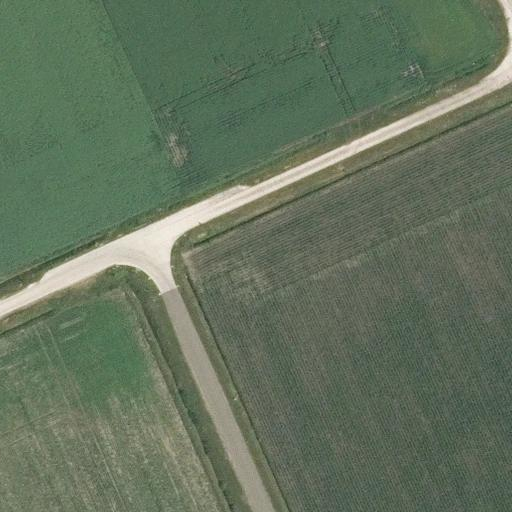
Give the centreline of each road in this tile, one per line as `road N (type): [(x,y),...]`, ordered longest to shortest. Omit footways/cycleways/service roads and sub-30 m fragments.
road 1 (track): [(147,239),(511,74)]
road 2 (unclassified): [(263,511),(147,239)]
road 3 (unclassified): [(0,306),(147,239)]
